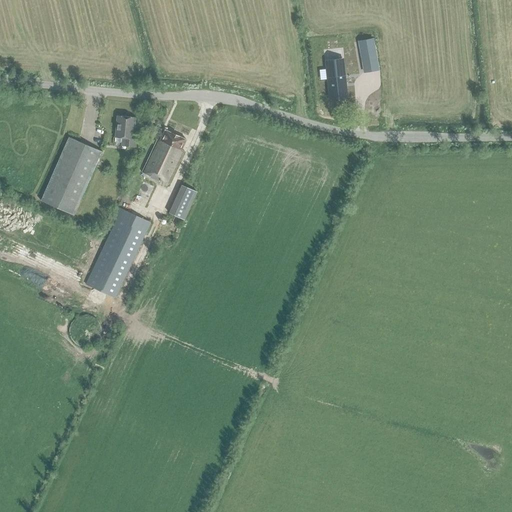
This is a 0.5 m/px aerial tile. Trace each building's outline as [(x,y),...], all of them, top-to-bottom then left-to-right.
[(374,45),(359,48),(362,64),(377,61),(374,45)] [(342,60),(326,62),(330,98),(346,96),(342,60)] [(122,138),(121,146),(135,147),(136,137),(133,137),(135,118),(117,116),(115,138),(122,138)] [(161,141),(158,139),(142,173),(168,185),(184,151),(181,150),(186,140),(165,130),(161,138),(162,139),(161,141)] [(42,202),(73,216),(101,152),(69,139),(42,202)] [(132,174),(124,188),(137,195),(144,181),(132,174)] [(169,214),(184,220),(197,193),(182,186),(169,214)] [(85,284),(115,298),(149,225),(150,223),(119,208),(113,220),(115,221),(85,284)]
